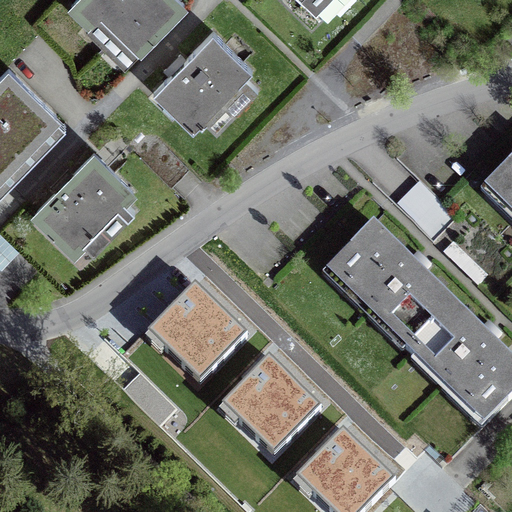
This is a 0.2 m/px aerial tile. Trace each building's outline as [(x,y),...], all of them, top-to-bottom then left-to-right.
[(182,0),(71,0),(64,7),(127,70),(192,9),(182,0)] [(301,0),(311,10),(320,0),(323,0),(334,10),(344,0),(301,0)] [(181,63),(152,92),(191,132),(203,121),(215,133),(257,91),(242,76),(248,70),(211,33),(181,63)] [(0,184),(61,124),(9,71),(0,80),(0,184)] [(136,197),(91,153),(56,190),(34,212),(75,252),(85,242),(89,246),(98,254),(136,214),(128,206),(136,197)] [(511,161),(489,186),(511,207),(511,161)] [(453,221),(418,186),(397,207),(433,242),(445,229),(453,221)] [(484,425),(511,396),(511,363),(488,341),(449,303),(415,270),(370,226),(326,272),(484,425)] [(485,277),(451,244),(442,254),(476,286),(485,277)] [(247,338),(197,286),(150,332),(200,384),(247,338)] [(321,414),(271,362),(223,408),(273,460),(321,414)] [(364,511),(394,484),(343,432),(296,478),(328,511),(364,511)]
